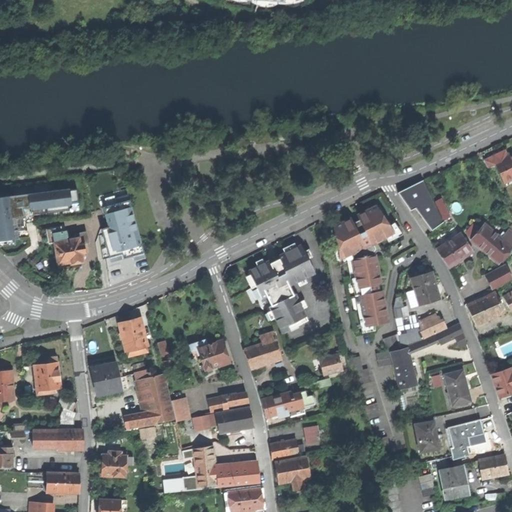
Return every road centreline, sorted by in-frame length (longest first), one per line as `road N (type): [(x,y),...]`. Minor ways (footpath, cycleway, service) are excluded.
road 1 (residential): [(381,177),(451,289),(511,460)]
road 2 (residential): [(208,258),(261,428),(272,511)]
road 3 (residential): [(83,511),(87,436),(74,311)]
road 4 (residential): [(208,258),(381,177)]
road 5 (residential): [(74,311),(113,303),(208,258)]
road 6 (residential): [(381,177),(417,170),(511,126)]
